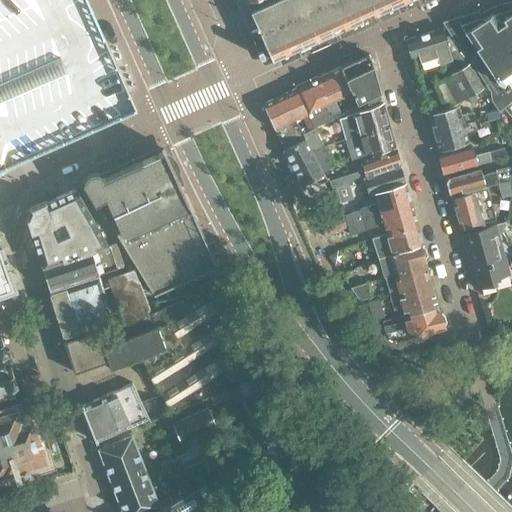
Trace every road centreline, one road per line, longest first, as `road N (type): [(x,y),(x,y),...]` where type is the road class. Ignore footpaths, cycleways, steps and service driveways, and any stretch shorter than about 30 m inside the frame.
road 1 (tertiary): [(119,0),(218,207),(272,298),(299,318)]
road 2 (tertiary): [(299,318),(275,231),(174,0)]
road 3 (unclassified): [(384,30),(473,343)]
road 4 (tertiary): [(299,318),(383,422),(474,511)]
road 5 (unclassified): [(102,511),(36,303)]
road 6 (residential): [(384,30),(257,87)]
